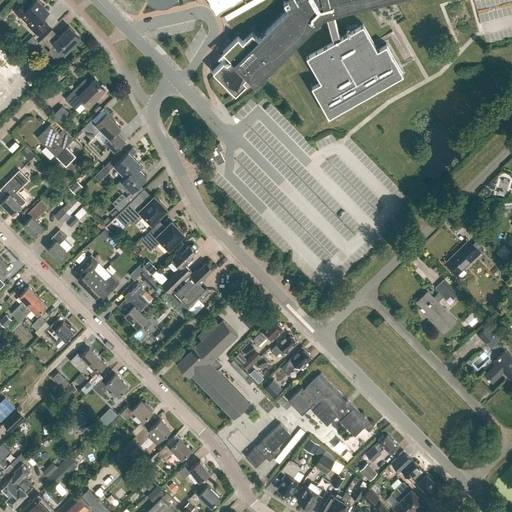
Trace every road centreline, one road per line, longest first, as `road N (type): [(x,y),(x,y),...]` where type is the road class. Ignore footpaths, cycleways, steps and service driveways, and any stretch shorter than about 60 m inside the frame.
road 1 (residential): [(263,511),(212,442),(0,229)]
road 2 (residential): [(321,336),(193,209),(151,121),(149,106),(175,83)]
road 3 (residential): [(510,440),(365,293)]
road 4 (residential): [(465,483),(321,336)]
road 5 (residential): [(365,293),(511,148)]
road 6 (residential): [(0,133),(59,75),(133,37)]
